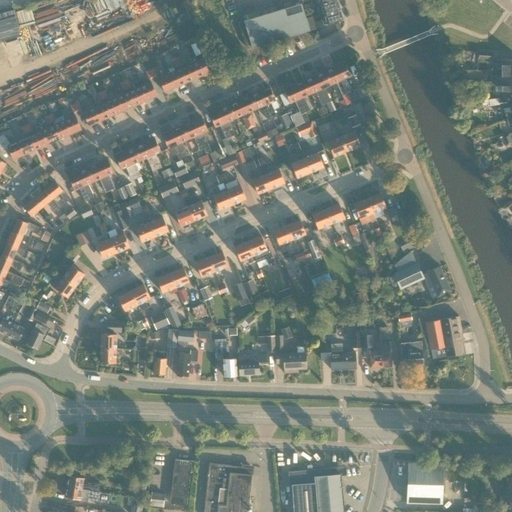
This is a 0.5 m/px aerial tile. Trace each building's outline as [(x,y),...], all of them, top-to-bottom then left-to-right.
[(316,0),(323,25),(333,22),(343,19),(337,0),(316,0)] [(307,18),(302,3),(245,20),(252,47),(315,29),(311,16),(307,18)] [(38,5),(13,13),(21,36),(45,28),(38,5)] [(197,43),(202,56),(210,53),(205,40),(197,43)] [(141,58),(139,52),(129,55),(130,61),(141,58)] [(176,57),(180,66),(184,64),(181,55),(176,57)] [(191,58),(193,63),(199,77),(210,72),(204,58),(198,61),(195,56),(191,58)] [(176,67),(180,66),(176,57),(172,59),(176,67)] [(511,70),(511,59),(496,60),(496,64),(501,65),(501,70),(511,70)] [(355,85),(346,78),(351,76),(344,62),(335,66),(347,94),(351,103),(361,98),(355,85)] [(188,82),(199,77),(193,63),(182,68),(188,82)] [(347,94),(335,66),(324,71),(331,85),(336,82),(342,96),(347,94)] [(150,69),(154,77),(158,75),(154,67),(150,69)] [(176,87),(187,83),(180,68),(169,73),(176,87)] [(150,79),(154,77),(150,69),(146,71),(150,79)] [(511,80),(511,70),(501,70),(501,76),(491,76),(490,81),(511,80)] [(326,103),(331,101),(327,92),(332,90),(330,85),(331,85),(324,71),(314,75),(326,103)] [(165,92),(176,87),(169,73),(159,78),(165,92)] [(322,105),(326,103),(314,75),(304,80),(310,94),(316,92),(322,105)] [(124,81),(128,89),(132,87),(128,79),(124,81)] [(138,81),(147,100),(158,96),(151,81),(145,84),(143,79),(138,81)] [(304,97),(310,94),(304,80),(293,84),(305,112),(310,110),(304,97)] [(511,91),(511,80),(490,81),(490,86),(501,86),(501,92),(511,91)] [(124,91),(128,89),(124,81),(120,83),(124,91)] [(136,105),(147,100),(138,81),(133,83),(136,88),(130,91),(136,105)] [(301,114),(305,112),(293,84),(284,89),(291,104),(296,102),(298,107),(301,114)] [(274,109),(271,102),(276,100),(270,86),(260,90),(272,118),(277,116),(274,109)] [(268,120),(272,118),(260,90),(250,95),(256,109),(262,107),(268,120)] [(101,91),(96,93),(100,101),(104,99),(101,91)] [(123,111),(134,106),(128,92),(117,97),(123,111)] [(347,94),(342,96),(346,105),(351,103),(347,94)] [(249,112),(256,109),(250,95),(240,100),(252,127),(256,125),(251,114),(250,115),(249,112)] [(113,116),(123,111),(117,97),(106,101),(113,116)] [(248,129),(252,127),(240,100),(229,104),(236,118),(243,115),(244,117),(243,118),(248,129)] [(74,103),(78,112),(82,110),(78,101),(74,103)] [(104,102),(94,107),(100,121),(111,116),(104,102)] [(54,103),(47,106),(50,113),(57,110),(54,103)] [(74,113),(78,112),(74,103),(70,105),(74,113)] [(229,121),(236,118),(229,104),(219,109),(231,137),(235,135),(229,121)] [(327,113),(325,106),(318,109),(321,116),(327,113)] [(89,126),(100,121),(94,107),(83,112),(89,126)] [(231,137),(219,109),(210,113),(216,127),(220,125),(226,138),(226,139),(231,137)] [(340,110),(332,114),(335,121),(343,117),(340,110)] [(53,112),(49,114),(48,114),(52,123),(56,121),(53,112)] [(305,112),(301,114),(302,117),(305,123),(309,121),(305,112)] [(47,125),(52,123),(48,114),(44,116),(47,125)] [(293,125),(288,114),(282,117),(287,128),(293,125)] [(71,134),(82,129),(76,115),(65,120),(71,134)] [(349,118),(353,127),(361,124),(357,115),(349,118)] [(206,152),(211,150),(203,133),(208,131),(202,116),(193,120),(205,148),(206,152)] [(305,123),(302,117),(293,121),(295,127),(305,123)] [(60,139),(71,134),(65,120),(54,125),(60,139)] [(205,148),(193,120),(182,125),(188,140),(194,137),(200,150),(202,154),(206,152),(205,148)] [(305,124),(309,133),(311,138),(318,135),(312,121),(305,124)] [(285,130),(282,123),(276,126),(279,133),(285,130)] [(300,137),(309,133),(305,124),(296,128),(300,137)] [(48,144),(59,140),(52,125),(41,130),(48,144)] [(183,142),(188,140),(182,125),(172,130),(184,158),(189,155),(183,142)] [(37,149),(48,144),(41,130),(31,135),(37,149)] [(179,160),(184,158),(172,130),(162,134),(168,148),(173,146),(179,160)] [(347,151),(361,145),(355,131),(341,136),(347,151)] [(504,141),(511,137),(511,132),(500,137),(501,142),(504,141)] [(257,137),(259,142),(268,138),(266,133),(257,137)] [(282,133),(274,137),(278,147),(286,144),(282,133)] [(3,134),(0,136),(0,151),(3,155),(10,152),(13,160),(24,155),(18,141),(10,144),(3,134)] [(24,138),(23,134),(16,137),(18,141),(24,155),(35,150),(29,136),(24,138)] [(334,156),(347,151),(341,136),(328,142),(334,156)] [(162,167),(156,154),(161,151),(155,137),(145,142),(157,169),(162,167)] [(225,148),(221,150),(224,157),(237,152),(231,137),(226,139),(226,138),(222,140),(225,148)] [(153,171),(157,169),(145,142),(135,146),(141,160),(147,158),(153,171)] [(139,183),(143,181),(141,177),(141,176),(135,163),(141,160),(135,146),(124,151),(137,179),(139,183)] [(219,149),(209,153),(213,162),(223,158),(219,149)] [(132,181),(137,179),(124,151),(115,155),(121,169),(126,167),(132,181)] [(235,153),(240,163),(246,161),(242,151),(235,153)] [(318,169),(324,166),(318,152),(305,158),(310,172),(312,171),(313,174),(314,175),(319,173),(319,171),(318,169)] [(238,164),(234,154),(219,161),(223,171),(238,164)] [(195,165),(191,155),(184,159),(188,168),(195,165)] [(115,188),(109,175),(114,173),(108,158),(98,163),(111,190),(115,188)] [(297,177),(310,172),(305,158),(291,163),(297,177)] [(106,192),(111,190),(98,163),(88,167),(94,181),(100,179),(106,192)] [(173,167),(177,178),(188,173),(183,163),(173,167)] [(88,184),(94,181),(88,167),(78,172),(90,200),(94,197),(88,184)] [(161,172),(164,178),(174,174),(171,167),(161,172)] [(272,188),(285,182),(279,168),(266,174),(272,188)] [(85,202),(90,200),(78,172),(68,176),(74,190),(79,188),(85,202)] [(199,183),(195,172),(180,178),(183,186),(191,183),(192,186),(199,183)] [(259,193),(272,188),(266,174),(253,179),(259,193)] [(169,192),(177,188),(174,180),(158,187),(163,198),(171,195),(169,192)] [(52,199),(54,198),(60,193),(64,198),(62,199),(65,203),(71,198),(63,189),(63,190),(56,181),(46,190),(52,199)] [(125,186),(130,197),(137,194),(132,183),(125,186)] [(242,203),(241,201),(247,198),(241,184),(227,190),(233,204),(234,203),(235,206),(237,206),(241,205),(242,203)] [(117,189),(122,200),(129,197),(124,186),(117,189)] [(61,207),(54,198),(52,199),(46,190),(35,198),(42,207),(43,206),(49,201),(54,206),(52,208),(55,211),(61,207)] [(220,209),(233,204),(227,190),(214,195),(220,209)] [(367,199),(373,213),(386,207),(381,193),(367,199)] [(188,206),(194,220),(207,215),(201,200),(199,201),(197,194),(187,199),(190,205),(188,206)] [(121,204),(127,218),(134,215),(131,210),(141,206),(137,197),(121,204)] [(51,215),(43,206),(42,207),(35,198),(25,207),(31,216),(39,210),(43,215),(42,216),(45,220),(51,215)] [(375,219),(373,213),(367,199),(354,204),(360,218),(362,224),(375,219)] [(106,209),(103,202),(95,206),(98,212),(106,209)] [(332,223),(345,218),(339,203),(326,209),(332,223)] [(80,209),(84,218),(93,214),(89,205),(80,209)] [(188,222),(194,220),(188,206),(175,211),(180,225),(182,225),(183,228),(184,228),(189,226),(190,225),(188,222)] [(398,215),(394,206),(386,209),(390,218),(398,215)] [(66,214),(69,218),(76,213),(71,207),(64,212),(66,214)] [(318,229),(332,223),(326,209),(312,214),(318,229)] [(128,227),(122,210),(113,213),(120,230),(128,227)] [(63,223),(69,218),(66,214),(60,219),(63,223)] [(155,236),(168,230),(163,216),(149,222),(155,236)] [(23,236),(24,234),(27,227),(33,230),(32,232),(36,233),(39,227),(28,222),(28,223),(18,218),(13,231),(23,236)] [(293,239),(306,234),(300,219),(287,225),(293,239)] [(155,236),(149,222),(136,227),(142,241),(143,241),(144,243),(145,244),(150,242),(151,241),(150,238),(155,236)] [(378,224),(382,234),(388,232),(384,222),(378,224)] [(349,226),(356,243),(361,241),(354,224),(349,226)] [(279,244),(293,239),(287,225),(273,230),(279,244)] [(119,234),(116,229),(108,232),(110,238),(116,252),(130,246),(124,232),(119,234)] [(8,243),(17,248),(18,246),(25,249),(27,244),(31,246),(34,239),(24,234),(23,236),(13,231),(8,243)] [(51,234),(45,231),(42,237),(48,240),(51,234)] [(76,235),(80,246),(91,242),(87,231),(76,235)] [(359,234),(367,254),(373,252),(365,232),(359,234)] [(65,243),(69,238),(64,235),(60,240),(65,243)] [(267,249),(261,235),(248,241),(256,260),(257,262),(266,258),(269,264),(275,261),(269,248),(267,249)] [(103,258),(116,252),(110,238),(97,243),(103,258)] [(320,256),(314,239),(307,242),(314,259),(320,256)] [(256,260),(254,255),(248,241),(235,246),(241,260),(247,258),(249,263),(256,260)] [(44,245),(37,242),(34,247),(42,250),(44,245)] [(340,244),(342,250),(348,248),(345,242),(344,243),(340,244)] [(403,246),(406,251),(414,248),(411,242),(403,246)] [(29,251),(25,249),(18,246),(17,248),(8,243),(2,255),(12,260),(13,259),(16,251),(22,254),(21,256),(26,258),(29,251)] [(215,271),(228,266),(223,251),(209,257),(215,271)] [(75,252),(72,257),(70,258),(75,262),(80,256),(75,252)] [(12,260),(2,255),(0,260),(0,268),(7,272),(7,271),(11,264),(17,266),(16,268),(29,274),(31,268),(27,267),(28,266),(23,264),(23,263),(13,259),(12,260)] [(201,277),(215,271),(209,257),(195,262),(201,277)] [(391,277),(390,279),(393,286),(395,287),(400,284),(402,289),(424,278),(417,263),(416,263),(397,271),(395,273),(396,275),(391,277)] [(76,286),(84,274),(72,265),(63,277),(76,286)] [(426,281),(434,299),(451,291),(440,266),(427,272),(428,273),(424,275),(427,281),(426,281)] [(176,287),(189,281),(184,267),(170,273),(176,287)] [(7,272),(0,268),(0,283),(2,285),(5,276),(12,279),(11,281),(21,285),(24,278),(7,271),(7,272)] [(157,278),(163,292),(176,287),(170,273),(157,278)] [(72,298),(75,293),(75,292),(72,290),(76,286),(63,277),(55,288),(67,297),(68,296),(71,298),(72,298)] [(243,283),(248,296),(258,292),(252,279),(243,283)] [(232,286),(238,301),(239,300),(247,297),(242,282),(232,286)] [(151,297),(144,284),(131,290),(138,304),(141,310),(150,305),(147,299),(151,297)] [(200,289),(205,300),(212,297),(207,286),(200,289)] [(275,301),(290,295),(286,286),(271,293),(275,301)] [(53,292),(48,288),(44,294),(49,298),(53,292)] [(180,290),(184,301),(190,299),(185,288),(180,290)] [(125,311),(138,304),(131,290),(118,297),(125,311)] [(360,302),(368,300),(365,291),(357,293),(360,302)] [(4,305),(11,309),(16,299),(9,295),(4,305)] [(50,307),(40,301),(36,308),(47,314),(50,307)] [(193,308),(197,319),(207,315),(203,304),(193,308)] [(33,321),(34,318),(38,310),(32,306),(26,318),(33,321)] [(166,309),(174,327),(181,324),(173,306),(166,309)] [(19,340),(25,329),(19,326),(21,322),(19,321),(25,311),(21,309),(18,313),(8,334),(19,340)] [(38,310),(34,318),(45,324),(50,316),(38,310)] [(0,330),(8,334),(18,313),(15,312),(12,318),(10,317),(8,320),(3,318),(0,323),(0,330)] [(169,324),(164,312),(151,317),(156,330),(169,324)] [(398,315),(399,322),(412,320),(411,313),(398,315)] [(251,315),(241,323),(244,327),(254,319),(251,315)] [(464,341),(459,316),(426,322),(431,349),(448,346),(450,356),(463,353),(461,342),(464,341)] [(106,332),(121,332),(122,322),(106,322),(106,332)] [(27,344),(37,349),(48,329),(38,324),(27,344)] [(281,330),(285,339),(292,336),(289,327),(281,330)] [(380,327),(380,337),(382,367),(392,366),(390,341),(388,342),(388,327),(380,327)] [(167,346),(176,347),(178,329),(168,329),(167,346)] [(195,331),(179,330),(178,340),(193,342),(195,331)] [(371,346),(371,351),(370,351),(371,367),(382,367),(380,337),(376,337),(376,340),(373,340),(373,334),(367,334),(367,330),(360,330),(360,331),(361,331),(362,347),(371,346)] [(352,347),(361,347),(360,331),(352,332),(352,347)] [(116,348),(117,334),(101,333),(101,348),(116,348)] [(266,336),(267,351),(275,351),(275,335),(266,336)] [(236,359),(229,360),(228,339),(215,339),(215,353),(223,353),(224,376),(237,375),(236,359)] [(331,352),(330,342),(320,343),(321,360),(331,359),(332,369),(356,368),(355,351),(331,352)] [(423,365),(423,342),(401,343),(401,357),(408,357),(408,365),(423,365)] [(116,363),(116,348),(101,348),(101,362),(116,363)] [(138,361),(146,362),(147,351),(138,350),(138,361)] [(199,351),(191,350),(191,354),(179,353),(177,376),(188,377),(190,363),(197,364),(199,351)] [(307,352),(287,353),(287,350),(276,351),(276,364),(284,363),(284,373),(295,372),(295,369),(308,369),(307,352)] [(153,374),(165,375),(167,352),(156,351),(153,374)] [(239,356),(240,375),(260,374),(259,364),(267,363),(266,354),(239,356)] [(171,503),(187,505),(192,461),(175,459),(174,471),(172,496),(171,503)] [(248,511),(253,468),(209,463),(203,511),(248,511)] [(443,463),(426,463),(422,463),(410,463),(409,486),(408,486),(407,503),(442,503),(443,463)] [(343,511),(340,475),(345,474),(345,467),(289,472),(290,484),(292,484),(294,511),(343,511)] [(94,485),(83,484),(84,478),(69,476),(67,486),(94,491),(99,491),(101,483),(94,482),(94,485)] [(503,504),(511,504),(511,477),(509,477),(508,490),(503,490),(503,504)] [(135,497),(144,498),(147,483),(137,481),(135,497)] [(99,501),(100,492),(99,491),(94,491),(67,486),(65,497),(81,499),(82,494),(88,495),(88,497),(89,500),(99,501)] [(150,506),(163,507),(165,493),(152,492),(150,506)] [(130,511),(141,511),(143,505),(132,503),(130,511)]
